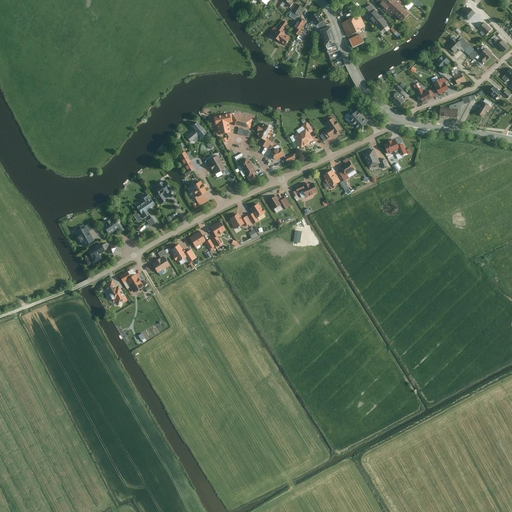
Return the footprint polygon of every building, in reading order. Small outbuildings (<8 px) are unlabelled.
[(403,1),(401,0),(377,0),(376,3),(392,17),(394,14),(403,21),(410,12),(401,4),(403,1)] [(415,4),(410,0),(405,6),(409,10),(415,4)] [(304,7),(298,3),(293,12),(299,16),(304,7)] [(371,4),(363,10),(381,31),(388,25),(371,4)] [(469,20),(476,13),(471,8),(460,18),(463,20),(466,17),(469,20)] [(325,21),(319,13),(313,17),(317,25),(320,31),(324,30),(330,29),(325,21)] [(361,16),(344,23),(349,35),(366,28),(361,16)] [(297,39),(303,42),(309,31),(303,28),(307,21),(300,18),(293,31),(300,35),(297,39)] [(289,23),(285,20),(274,37),(286,44),(291,37),(283,32),(289,23)] [(487,34),(492,29),(484,22),(480,27),(487,34)] [(400,35),(394,27),(390,30),(397,38),(400,35)] [(328,41),(337,38),(334,28),(330,29),(324,30),(328,41)] [(504,51),(509,46),(497,34),(492,39),(504,51)] [(360,35),(350,40),(354,48),(364,42),(360,35)] [(470,45),(460,35),(449,47),(455,52),(459,47),(464,51),(470,45)] [(341,50),(337,38),(328,41),(331,53),(341,50)] [(484,63),(492,54),(480,43),(469,56),(474,60),(481,52),(483,55),(480,59),(484,63)] [(443,66),(444,67),(451,61),(444,54),(436,62),(438,64),(434,67),(438,70),(443,66)] [(511,69),(510,68),(503,78),(508,81),(510,78),(511,79),(511,69)] [(450,81),(453,78),(446,71),(443,74),(450,81)] [(444,79),(438,73),(435,76),(441,82),(444,79)] [(465,80),(461,73),(454,77),(457,83),(465,80)] [(402,92),(408,87),(404,82),(398,88),(402,92)] [(446,83),(436,88),(439,94),(449,89),(446,83)] [(502,93),(493,86),(488,92),(497,99),(502,93)] [(422,102),(433,97),(430,90),(419,95),(422,102)] [(511,94),(506,90),(503,94),(508,98),(511,94)] [(405,98),(397,91),(391,98),(400,106),(407,99),(405,98)] [(463,99),(464,102),(465,104),(473,102),(477,99),(474,95),(472,96),(463,99)] [(492,102),(485,98),(483,102),(481,101),(479,105),(481,107),(477,113),(484,117),(492,102)] [(450,108),(441,107),(440,116),(441,116),(441,117),(443,117),(445,117),(445,118),(447,118),(447,117),(457,119),(458,114),(461,114),(462,105),(465,104),(464,102),(451,106),(450,108)] [(360,103),(357,107),(359,110),(350,118),(360,129),(368,121),(361,113),(366,110),(360,103)] [(250,127),(252,119),(233,114),(216,117),(217,123),(219,123),(221,133),(231,131),(230,122),(234,121),(236,124),(250,127)] [(333,116),(325,122),(329,128),(324,132),(328,138),(341,128),(333,116)] [(207,133),(197,122),(193,126),(203,137),(207,133)] [(307,123),(303,125),(306,130),(296,137),(303,147),(314,139),(310,133),(313,131),(307,123)] [(263,145),(268,147),(272,140),(270,139),(275,129),(264,124),(258,135),(266,139),(263,145)] [(200,138),(194,130),(187,136),(191,141),(194,138),(196,141),(200,138)] [(397,140),(384,146),(388,154),(400,148),(403,155),(408,153),(404,144),(400,146),(397,140)] [(275,159),(285,155),(282,148),(272,152),(275,159)] [(375,149),(364,154),(371,168),(381,163),(384,168),(388,166),(384,158),(380,160),(375,149)] [(194,168),(184,151),(177,155),(186,172),(194,168)] [(286,158),(287,161),(296,157),(294,153),(286,158)] [(225,168),(218,155),(209,160),(217,173),(225,168)] [(244,169),(252,164),(248,158),(240,163),(244,169)] [(351,161),(342,167),(344,171),(341,173),(345,180),(349,178),(347,175),(356,170),(351,161)] [(248,175),(256,170),(252,164),(244,169),(248,175)] [(334,169),(324,175),(332,188),(341,182),(346,191),(350,189),(345,181),(342,182),(334,169)] [(171,189),(166,180),(151,190),(160,202),(165,199),(163,195),(171,189)] [(207,192),(201,180),(191,185),(198,197),(207,192)] [(303,182),(294,186),(298,192),(304,189),(308,197),(318,192),(313,182),(305,186),(303,182)] [(146,218),(150,215),(147,210),(155,205),(149,195),(144,199),(146,201),(138,207),(146,218)] [(277,195),(270,200),(278,213),(286,208),(291,205),(286,197),(280,200),(277,195)] [(247,216),(252,224),(257,220),(256,218),(264,213),(258,204),(251,208),(254,212),(247,216)] [(252,224),(247,216),(242,219),(238,213),(230,218),(236,228),(244,223),(247,227),(252,224)] [(114,218),(104,225),(109,234),(118,228),(122,233),(126,230),(121,222),(118,224),(114,218)] [(156,223),(153,218),(148,222),(151,226),(156,223)] [(97,226),(94,221),(75,232),(83,246),(93,240),(88,231),(97,226)] [(221,221),(212,227),(217,235),(226,230),(221,221)] [(258,234),(254,230),(249,233),(253,238),(258,234)] [(200,232),(191,238),(196,246),(205,241),(200,232)] [(211,240),(207,242),(210,249),(215,247),(211,240)] [(114,254),(117,247),(107,242),(102,245),(102,244),(88,250),(95,262),(103,257),(100,253),(106,251),(114,254)] [(180,245),(172,250),(179,262),(187,257),(190,262),(197,258),(192,250),(186,254),(180,245)] [(154,264),(159,271),(167,266),(170,264),(166,258),(169,256),(165,250),(159,253),(162,259),(154,264)] [(128,271),(120,276),(125,284),(129,282),(135,291),(144,286),(137,274),(131,277),(128,271)] [(112,281),(105,285),(114,300),(116,299),(119,304),(127,299),(120,287),(117,288),(112,281)] [(120,325),(117,327),(126,342),(129,341),(126,336),(131,333),(128,328),(125,330),(124,331),(120,325)]
